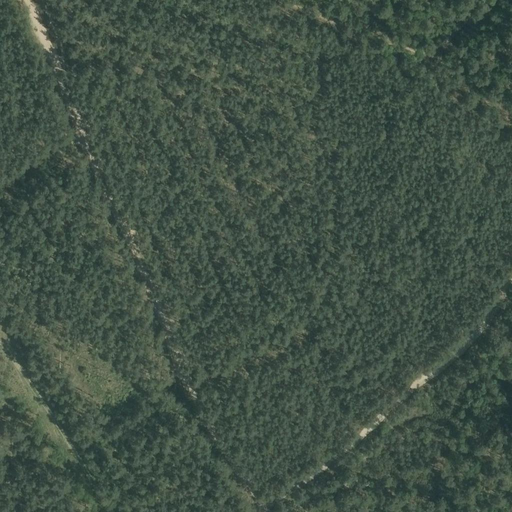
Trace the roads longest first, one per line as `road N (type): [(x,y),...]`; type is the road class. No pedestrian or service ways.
road 1 (track): [(261,508),(198,409),(27,0)]
road 2 (track): [(261,508),(358,439),(456,353),(511,280)]
road 3 (track): [(0,344),(112,511)]
